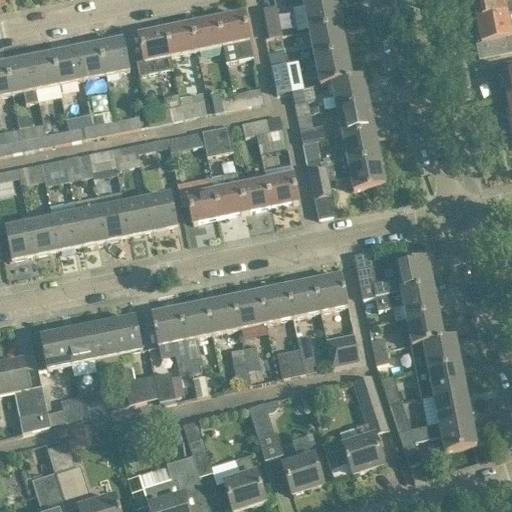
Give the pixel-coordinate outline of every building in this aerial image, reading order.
[(297,0),(276,0),(279,12),(299,8),(297,0)] [(333,0),(304,6),(309,34),(341,27),(335,0),(333,0)] [(472,0),(477,22),(506,16),(502,0),(472,0)] [(268,32),(269,41),(282,39),(280,30),(276,10),(264,12),(268,32)] [(511,14),(506,16),(477,22),(482,46),(497,43),(500,59),(511,56),(511,14)] [(218,22),(223,49),(226,66),(253,60),(244,16),(218,22)] [(197,54),(223,49),(218,22),(192,27),(197,54)] [(171,60),(197,54),(192,27),(166,32),(171,60)] [(309,34),(315,61),(347,54),(341,27),(309,34)] [(171,60),(166,32),(139,38),(145,64),(137,66),(140,80),(174,73),(171,60)] [(271,70),(285,67),(292,66),(292,63),(295,62),(290,37),(282,39),(269,41),(265,42),(271,70)] [(124,43),(100,48),(107,79),(131,74),(124,43)] [(100,48),(77,53),(83,84),(107,79),(100,48)] [(77,53),(53,57),(60,89),(83,84),(77,53)] [(320,88),(332,86),(352,81),(347,54),(315,61),(320,88)] [(53,57),(30,62),(36,94),(60,89),(53,57)] [(30,62),(7,67),(13,99),(24,96),(26,108),(39,105),(36,94),(30,62)] [(511,75),(502,77),(507,102),(511,100),(511,64),(511,65),(511,75)] [(7,67),(0,68),(0,101),(13,99),(7,67)] [(285,67),(271,70),(274,82),(277,98),(288,96),(285,80),(287,79),(285,67)] [(332,86),(337,113),(369,106),(364,79),(352,81),(332,86)] [(261,92),(233,98),(236,112),(263,106),(261,92)] [(236,112),(233,98),(225,100),(224,95),(212,98),(215,116),(236,112)] [(180,102),(182,109),(184,123),(207,118),(203,97),(180,102)] [(295,108),(298,121),(310,118),(309,112),(308,105),(295,108)] [(337,113),(343,140),(375,133),(369,106),(337,113)] [(147,113),(148,118),(150,130),(184,123),(182,109),(170,111),(170,112),(168,113),(166,107),(157,108),(158,111),(147,113)] [(309,112),(310,118),(322,116),(321,110),(309,112)] [(66,122),(69,134),(71,146),(95,141),(93,129),(91,117),(85,118),(66,122)] [(17,120),(20,133),(25,155),(49,150),(46,138),(44,128),(34,130),(32,121),(28,118),(17,120)] [(298,121),(303,148),(317,145),(327,143),(323,128),(313,131),(310,118),(298,121)] [(140,120),(116,125),(118,136),(142,131),(140,120)] [(254,125),(257,139),(261,158),(287,153),(280,120),(254,125)] [(116,125),(93,129),(95,141),(118,136),(116,125)] [(245,142),(257,139),(254,125),(242,127),(245,142)] [(229,130),(202,136),(205,150),(207,161),(234,155),(229,130)] [(0,136),(0,156),(1,160),(25,155),(20,133),(0,136)] [(343,140),(348,167),(380,160),(375,133),(343,140)] [(69,134),(46,138),(49,150),(71,146),(69,134)] [(167,143),(169,152),(170,157),(172,157),(173,162),(183,160),(182,154),(205,150),(202,136),(167,143)] [(167,143),(137,149),(139,158),(169,152),(167,143)] [(303,148),(309,175),(327,171),(345,168),(343,161),(321,165),(317,145),(303,148)] [(113,154),(117,172),(117,174),(141,169),(139,158),(137,149),(113,154)] [(113,154),(90,158),(94,176),(117,172),(113,154)] [(90,158),(66,163),(70,185),(94,180),(94,176),(90,158)] [(380,160),(348,167),(354,194),(386,188),(380,160)] [(66,163),(42,168),(45,185),(46,190),(70,185),(66,163)] [(19,173),(20,182),(27,215),(34,214),(29,189),(45,185),(42,168),(19,173)] [(267,184),(266,184),(272,211),(299,206),(293,178),(291,169),(265,174),(267,184)] [(327,171),(309,175),(319,223),(337,219),(327,171)] [(0,186),(20,182),(19,173),(0,176),(0,186)] [(212,181),(214,195),(220,222),(246,217),(240,189),(241,189),(239,176),(224,179),(212,181)] [(266,184),(241,189),(240,189),(246,217),(272,211),(266,184)] [(220,222),(214,195),(188,200),(193,228),(220,222)] [(171,197),(147,203),(154,235),(178,230),(171,197)] [(147,203),(123,207),(130,240),(154,235),(147,203)] [(51,210),(53,222),(60,255),(83,250),(77,217),(74,205),(51,210)] [(123,207),(100,212),(107,245),(130,240),(123,207)] [(100,212),(77,217),(83,250),(107,245),(100,212)] [(53,222),(30,227),(37,260),(60,255),(53,222)] [(37,260),(30,227),(6,232),(12,265),(37,260)] [(414,247),(404,249),(407,264),(417,262),(414,247)] [(363,302),(377,299),(400,294),(433,288),(428,260),(417,262),(407,264),(395,267),(397,279),(382,282),(380,275),(377,275),(376,270),(371,271),(368,256),(354,259),(363,302)] [(314,284),(321,316),(349,310),(342,278),(314,284)] [(287,289),(294,321),(321,316),(314,284),(287,289)] [(404,309),(407,321),(439,315),(433,288),(400,294),(377,299),(363,302),(366,317),(404,309)] [(260,295),(267,327),(294,321),(287,289),(260,295)] [(233,301),(240,333),(267,327),(260,295),(233,301)] [(207,306),(213,338),(240,333),(233,301),(207,306)] [(186,344),(213,338),(207,306),(180,312),(186,344)] [(186,344),(180,312),(152,318),(159,350),(161,363),(176,359),(177,366),(189,364),(186,344)] [(412,349),(424,346),(444,342),(444,341),(439,315),(407,321),(412,349)] [(136,321),(112,326),(119,360),(143,355),(136,321)] [(112,326),(88,330),(98,375),(121,370),(119,360),(112,326)] [(72,369),(74,379),(98,375),(88,330),(65,335),(72,369)] [(48,374),(72,369),(65,335),(41,340),(48,374)] [(354,338),(326,344),(332,372),(360,367),(359,364),(354,338)] [(298,342),(300,353),(306,378),(318,375),(311,339),(298,342)] [(424,346),(429,373),(461,367),(455,339),(444,341),(444,342),(424,346)] [(371,344),(374,357),(387,354),(385,341),(371,344)] [(257,350),(244,353),(247,365),(260,363),(257,350)] [(247,365),(244,353),(232,355),(239,392),(252,389),(247,365)] [(306,378),(300,353),(277,358),(282,383),(306,378)] [(387,354),(374,357),(376,369),(390,367),(387,354)] [(201,362),(189,364),(192,377),(206,375),(203,361),(201,362)] [(51,430),(49,417),(48,417),(43,390),(29,393),(23,364),(0,369),(0,400),(16,397),(22,425),(30,423),(32,435),(51,430)] [(192,377),(189,364),(177,366),(180,380),(192,377)] [(421,402),(434,400),(466,394),(461,367),(429,373),(416,375),(421,402)] [(122,375),(127,400),(130,410),(159,402),(160,406),(162,406),(156,379),(134,384),(132,373),(122,375)] [(171,376),(156,379),(162,406),(176,403),(171,376)] [(193,382),(197,401),(210,399),(206,379),(193,382)] [(341,439),(345,453),(350,467),(353,477),(354,479),(384,469),(374,440),(390,435),(382,413),(372,380),(352,385),(367,430),(341,439)] [(382,383),(390,410),(402,406),(394,380),(382,383)] [(101,394),(79,400),(85,421),(106,416),(104,407),(101,394)] [(434,400),(439,427),(472,421),(466,394),(434,400)] [(63,414),(49,417),(51,430),(85,421),(79,400),(61,404),(63,414)] [(127,400),(104,407),(106,416),(130,410),(127,400)] [(265,407),(250,412),(266,464),(281,459),(268,419),(274,416),(280,411),(277,404),(265,408),(265,407)] [(390,410),(399,436),(412,434),(402,406),(390,410)] [(412,434),(399,436),(409,470),(422,466),(415,446),(442,440),(445,455),(477,448),(472,421),(439,427),(412,434)] [(183,430),(193,460),(199,480),(213,476),(214,479),(217,489),(224,486),(228,497),(232,511),(246,511),(266,506),(260,487),(252,462),(237,466),(213,474),(203,444),(198,425),(183,429),(183,430)] [(178,432),(178,431),(165,434),(168,448),(181,445),(178,432)] [(314,462),(307,443),(306,440),(293,444),(300,466),(284,472),(293,498),(323,488),(315,462),(314,462)] [(46,448),(55,477),(67,511),(76,511),(79,511),(78,511),(119,511),(120,511),(118,511),(114,500),(93,506),(81,468),(76,470),(68,446),(64,447),(63,444),(46,448)] [(199,480),(193,460),(167,468),(168,470),(141,479),(151,511),(150,511),(195,511),(207,508),(200,484),(199,480)] [(353,477),(350,467),(331,473),(334,483),(353,477)] [(67,511),(55,477),(32,484),(41,511),(67,511)]
